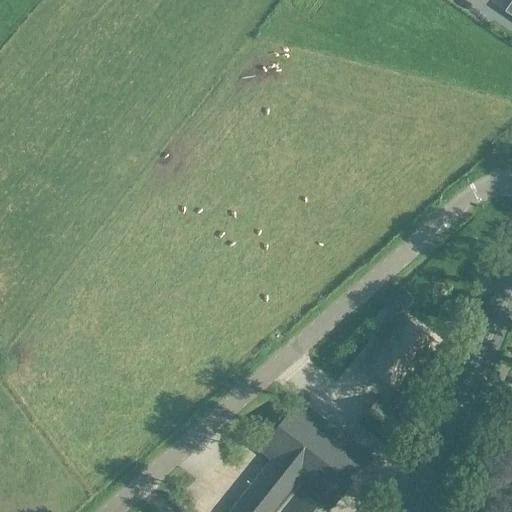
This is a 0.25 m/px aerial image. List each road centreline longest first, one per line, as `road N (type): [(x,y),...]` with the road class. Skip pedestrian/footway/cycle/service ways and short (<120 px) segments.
road 1 (unclassified): [(110,511),(459,206),(490,186),(511,183)]
road 2 (primary): [(415,511),(511,292)]
